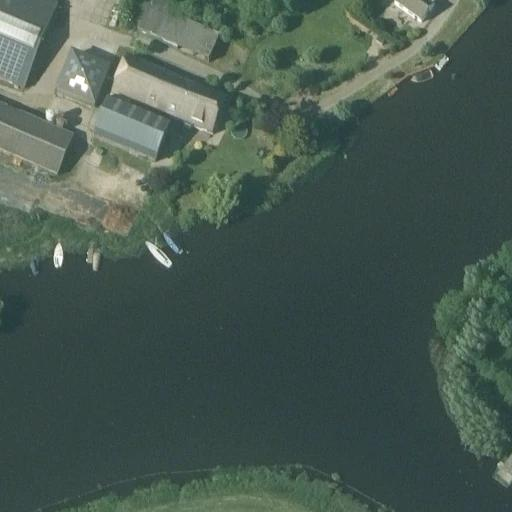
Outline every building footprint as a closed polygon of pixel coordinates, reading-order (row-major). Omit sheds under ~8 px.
[(41,0),(0,0),(0,80),(24,91),(58,7),(41,0)] [(155,0),(153,0),(153,1),(138,32),(208,64),(220,38),(168,15),(172,8),(155,0)] [(434,7),(433,6),(437,0),(398,0),(395,5),(421,25),(434,7)] [(95,110),(110,71),(72,56),(57,94),(95,110)] [(111,96),(212,138),(228,101),(128,59),(111,96)] [(94,140),(153,163),(156,164),(172,127),(111,102),(94,140)] [(0,154),(58,179),(74,138),(0,107),(0,154)]
